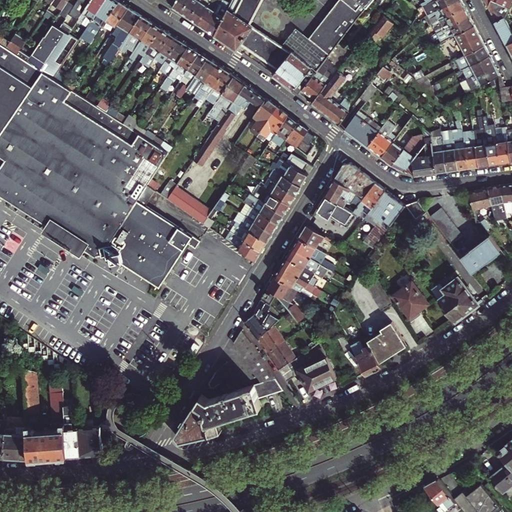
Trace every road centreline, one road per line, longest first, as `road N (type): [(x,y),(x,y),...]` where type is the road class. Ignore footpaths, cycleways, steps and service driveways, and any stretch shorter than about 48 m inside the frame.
road 1 (primary): [(511,342),(403,416),(257,476),(108,507),(0,511)]
road 2 (tertiary): [(511,297),(355,396),(275,429),(158,460)]
road 3 (residential): [(158,460),(177,407),(342,142)]
road 4 (primary): [(181,511),(374,449),(511,366)]
road 5 (tertiary): [(138,0),(342,142)]
road 6 (tertiary): [(342,142),(411,187),(511,174)]
road 7 (tertiary): [(158,460),(0,471)]
road 8 (tertiary): [(374,491),(511,412)]
